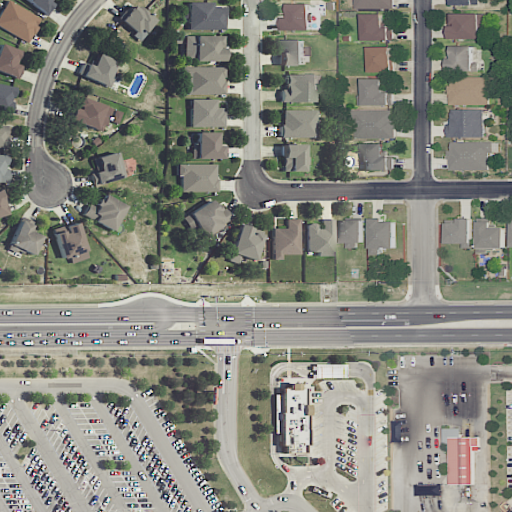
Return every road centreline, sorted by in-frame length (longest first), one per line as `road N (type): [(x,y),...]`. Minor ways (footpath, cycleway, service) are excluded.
road 1 (secondary): [(511,311),(0,315)]
road 2 (secondary): [(0,338),(511,335)]
road 3 (residential): [(423,312),(423,0)]
road 4 (residential): [(511,192),(251,193)]
road 5 (residential): [(98,0),(62,43),(42,90),(36,146),(51,190)]
road 6 (residential): [(251,193),(251,0)]
